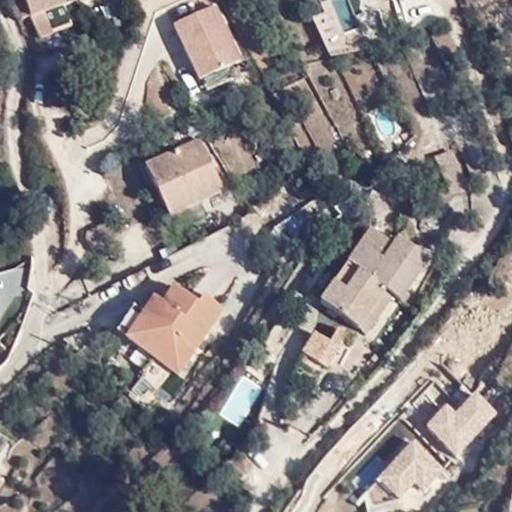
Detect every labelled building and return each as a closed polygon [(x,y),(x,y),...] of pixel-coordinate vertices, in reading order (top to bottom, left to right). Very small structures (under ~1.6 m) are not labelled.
[(23,0),(30,17),(55,9),(67,6),(65,0),(23,0)] [(106,5),(117,29),(126,26),(115,2),(106,5)] [(194,81),(240,61),(214,4),(168,25),(194,81)] [(55,9),(30,17),(39,38),(53,33),(50,22),(59,19),(55,9)] [(384,134),(397,126),(385,107),(372,116),(384,134)] [(163,211),(166,210),(170,219),(223,192),(218,182),(223,179),(195,133),(136,169),(163,211)] [(454,147),(433,153),(445,197),(466,191),(454,147)] [(380,216),(332,288),(330,290),(376,321),(403,281),(411,286),(438,246),(406,224),(402,231),(380,216)] [(106,222),(99,226),(91,218),(76,233),(94,252),(95,251),(96,253),(117,241),(106,222)] [(125,339),(178,378),(224,311),(204,297),(199,305),(175,288),(164,304),(154,297),(125,339)] [(341,330),(322,320),(306,344),(338,361),(359,323),(347,317),(341,330)] [(474,391),(451,414),(445,408),(416,437),(445,465),(496,412),(474,391)] [(355,498),(369,511),(393,511),(416,489),(419,492),(441,470),(412,441),(355,498)]
